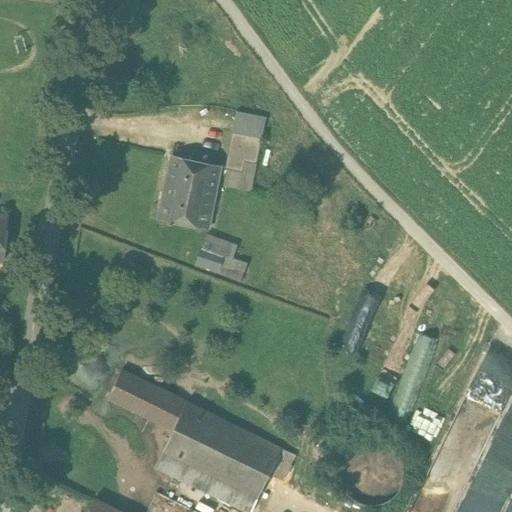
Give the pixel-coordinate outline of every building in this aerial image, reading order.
[(236,110),(232,131),(262,137),(267,116),(236,110)] [(262,137),(232,131),(225,168),(228,169),(243,172),(245,161),(257,163),(262,137)] [(222,166),(172,155),(158,218),(171,220),(171,223),(172,224),(173,221),(209,227),(222,166)] [(243,172),(228,169),(224,185),(252,191),(257,163),(245,161),(243,172)] [(207,234),(203,246),(226,254),(234,257),(238,244),(207,234)] [(226,254),(203,246),(196,264),(219,272),(226,254)] [(397,259),(383,253),(345,340),(359,346),(397,259)] [(234,257),(226,254),(219,272),(240,279),(247,262),(234,257)] [(397,276),(366,342),(383,349),(413,284),(397,276)] [(406,420),(437,343),(419,336),(389,413),(406,420)] [(186,402),(121,370),(108,399),(173,430),(186,402)] [(282,448),(186,402),(173,430),(162,452),(258,499),(269,474),(282,448)] [(295,455),(282,448),(269,474),(282,481),(295,455)] [(251,511),(258,499),(162,452),(155,467),(246,511),(251,511)] [(203,511),(204,511),(153,493),(146,511),(203,511)] [(122,511),(95,498),(88,511),(122,511)]
